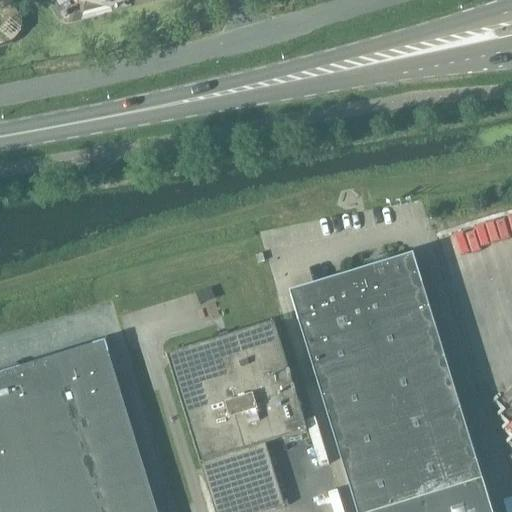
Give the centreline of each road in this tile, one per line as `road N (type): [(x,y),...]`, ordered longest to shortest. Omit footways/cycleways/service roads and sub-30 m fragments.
road 1 (unclassified): [(377,0),(103,76),(0,95)]
road 2 (secondary): [(511,11),(162,107)]
road 3 (secondary): [(162,107),(511,50)]
road 4 (unknown): [(200,511),(144,312)]
road 5 (secondary): [(0,136),(162,107)]
